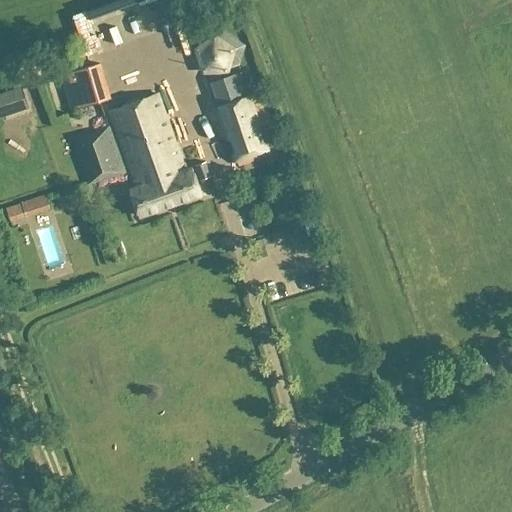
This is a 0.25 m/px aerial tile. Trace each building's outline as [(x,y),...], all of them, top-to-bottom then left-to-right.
[(204,70),(223,71),(229,52),(213,41),(198,52),(204,70)] [(67,75),(78,110),(108,100),(98,65),(67,75)] [(248,96),(240,73),(210,84),(218,107),(217,107),(222,124),(216,127),(221,141),(228,138),(231,140),(236,153),(234,158),(237,166),(243,165),(245,170),(275,160),(273,154),(278,153),(257,93),(248,96)] [(106,114),(133,188),(127,190),(138,219),(200,198),(190,169),(184,171),(158,96),(106,114)] [(107,130),(71,142),(86,187),(122,175),(107,130)] [(199,182),(209,178),(204,163),(194,167),(199,182)] [(48,193),(24,199),(28,216),(52,210),(48,193)]
